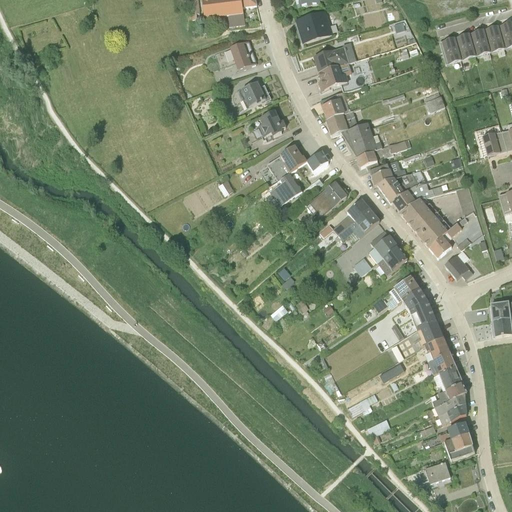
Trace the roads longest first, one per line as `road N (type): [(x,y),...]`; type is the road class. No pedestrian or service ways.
road 1 (residential): [(450,296),(316,127),(280,57),(263,0)]
road 2 (residential): [(501,511),(475,370),(450,296)]
road 3 (track): [(256,323),(368,445)]
